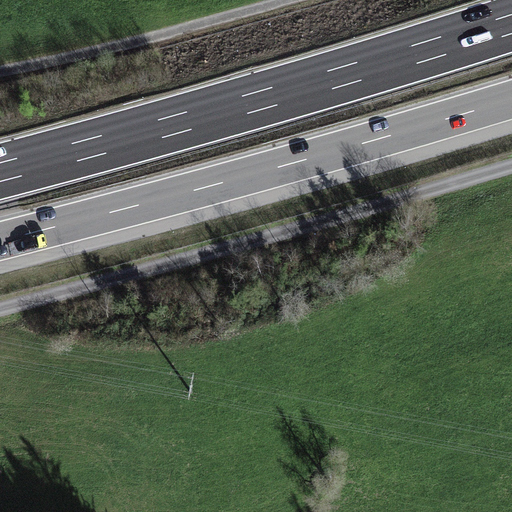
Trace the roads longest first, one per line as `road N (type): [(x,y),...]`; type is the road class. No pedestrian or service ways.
road 1 (motorway): [(511,23),(0,172)]
road 2 (track): [(0,308),(511,165)]
road 3 (motorway): [(0,242),(511,100)]
road 4 (track): [(280,0),(0,71)]
